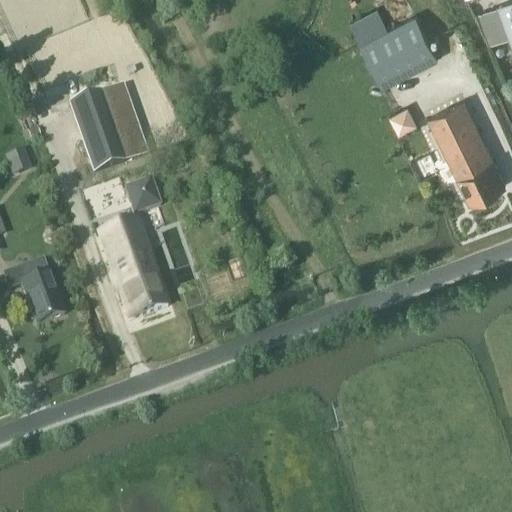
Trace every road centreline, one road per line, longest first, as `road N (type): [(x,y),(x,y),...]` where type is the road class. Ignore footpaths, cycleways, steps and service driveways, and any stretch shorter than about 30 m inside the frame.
road 1 (unclassified): [(0,439),(511,251)]
road 2 (track): [(499,511),(356,414),(157,457),(55,511)]
